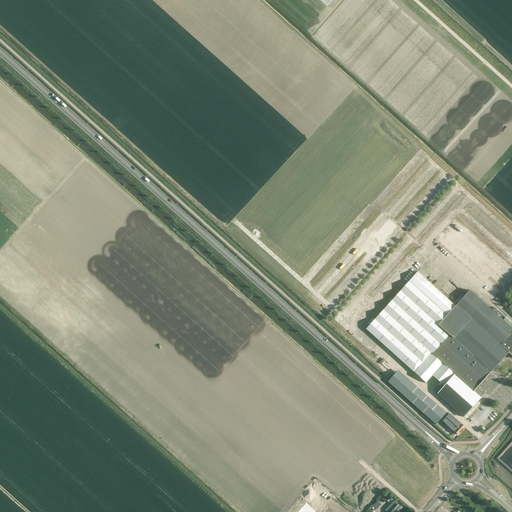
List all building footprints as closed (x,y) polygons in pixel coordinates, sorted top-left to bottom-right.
[(455,306),(417,272),(366,329),(426,383),(443,364),(421,344),(455,306)] [(475,389),(507,353),(506,352),(507,351),(501,345),(511,332),(511,328),(469,290),(455,306),(421,344),(473,391),(475,389)] [(511,332),(501,345),(507,351),(511,355),(511,332)] [(388,382),(422,412),(436,425),(445,414),(444,411),(432,400),(430,402),(396,372),(388,382)] [(481,398),(473,391),(458,377),(454,374),(437,393),(464,417),(481,398)] [(449,413),(442,421),(446,424),(444,427),(445,427),(450,432),(452,429),(458,435),(465,427),(449,413)] [(381,504),(378,501),(377,500),(372,506),(376,509),(381,504)] [(394,501),(386,510),(387,511),(399,511),(403,508),(394,501)]
